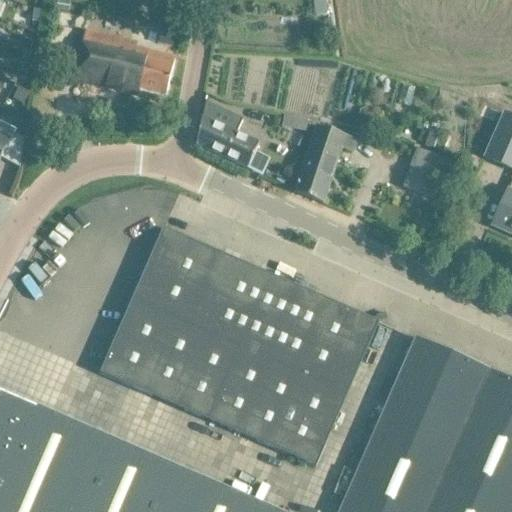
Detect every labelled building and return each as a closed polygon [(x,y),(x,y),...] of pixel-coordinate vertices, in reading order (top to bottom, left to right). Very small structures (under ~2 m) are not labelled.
[(57,0),(56,10),(68,12),(69,2),(57,0)] [(324,0),(312,0),(314,17),(327,15),(324,0)] [(34,11),(33,22),(40,23),(41,12),(34,11)] [(166,97),(175,60),(135,50),(136,46),(85,33),(74,81),(93,87),(109,89),(111,80),(121,82),(119,91),(137,96),(139,90),(166,97)] [(24,41),(22,53),(30,54),(31,42),(24,41)] [(22,53),(21,65),(28,66),(30,54),(22,53)] [(202,119),(196,147),(247,171),(256,153),(259,146),(236,135),(243,121),(206,104),(202,120),(202,119)] [(511,171),(511,117),(502,114),(501,116),(486,109),(473,137),(490,145),(484,160),(511,171)] [(293,131),(305,133),(307,122),(295,120),(293,131)] [(0,124),(0,160),(1,159),(19,169),(24,141),(13,135),(14,132),(0,124)] [(357,142),(315,128),(294,194),(323,206),(330,188),(341,151),(353,155),(357,142)] [(461,167),(417,151),(403,189),(447,205),(461,167)] [(511,193),(508,192),(500,209),(492,228),(510,236),(511,231),(511,193)] [(378,324),(196,245),(163,230),(100,375),(315,469),(378,324)] [(427,511),(489,372),(415,340),(339,511),(427,511)] [(511,511),(511,382),(489,372),(427,511),(511,511)] [(270,511),(17,403),(0,395),(0,511),(270,511)]
